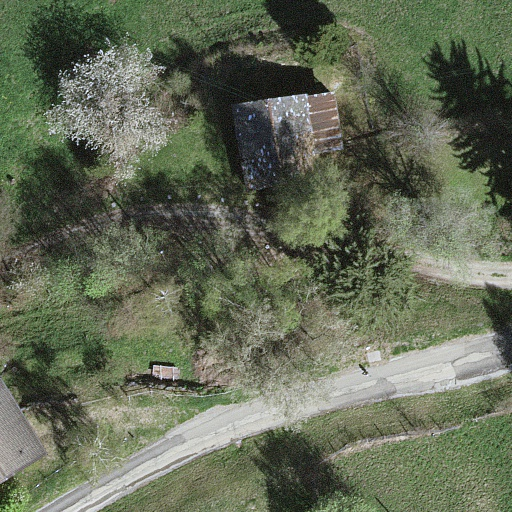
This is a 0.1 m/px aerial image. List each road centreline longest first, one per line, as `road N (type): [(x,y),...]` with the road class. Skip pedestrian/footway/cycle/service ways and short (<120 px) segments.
road 1 (track): [(511,270),(459,268),(295,228),(161,212),(62,236),(0,263)]
road 2 (unclassified): [(511,343),(256,417),(136,468),(65,511)]
